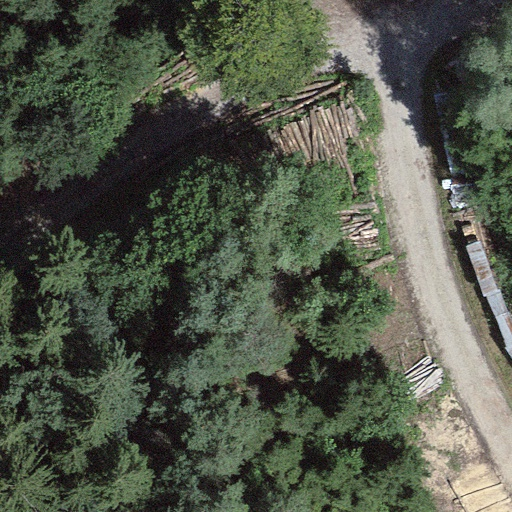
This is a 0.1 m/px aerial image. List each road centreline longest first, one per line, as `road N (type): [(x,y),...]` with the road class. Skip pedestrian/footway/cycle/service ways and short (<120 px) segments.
road 1 (track): [(511,461),(458,340),(419,224),(385,37),(464,0)]
road 2 (track): [(385,37),(304,62),(0,237)]
